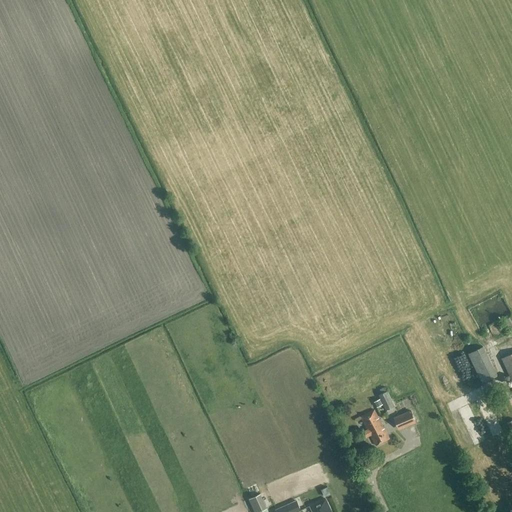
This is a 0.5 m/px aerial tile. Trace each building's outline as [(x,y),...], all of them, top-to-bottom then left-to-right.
[(483,347),(472,352),(468,354),(482,382),(497,375),(483,347)] [(511,388),(511,353),(502,358),(511,379),(511,386),(511,387),(511,388)] [(389,388),(395,404),(404,400),(398,385),(389,388)] [(394,407),(385,388),(380,390),(382,395),(378,396),(385,411),(394,407)] [(467,403),(475,400),(472,392),(464,396),(467,403)] [(497,419),(506,415),(499,401),(490,406),(497,419)] [(480,434),(487,432),(480,404),(472,406),(480,434)] [(375,409),(361,416),(376,445),(389,438),(375,409)] [(416,422),(411,411),(394,418),(399,429),(416,422)] [(260,511),(266,509),(260,495),(249,499),(254,511),(260,511)] [(331,511),(326,499),(310,506),(313,511),(331,511)] [(296,511),(301,510),(297,501),(276,510),(277,511),(296,511)]
